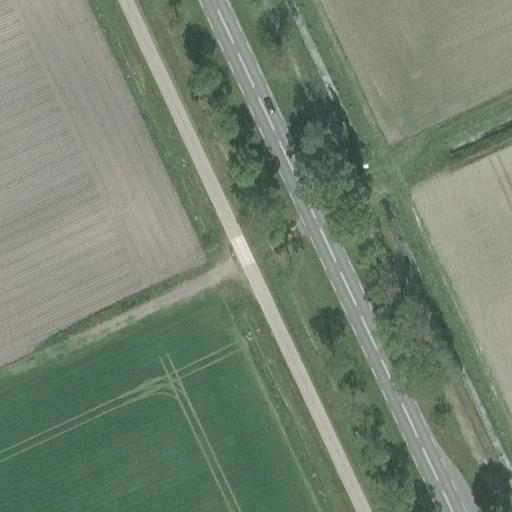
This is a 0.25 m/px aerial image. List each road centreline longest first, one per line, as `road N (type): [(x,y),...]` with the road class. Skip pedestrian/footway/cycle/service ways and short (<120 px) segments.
road 1 (unclassified): [(360,511),(120,0)]
road 2 (primary): [(443,511),(205,0)]
